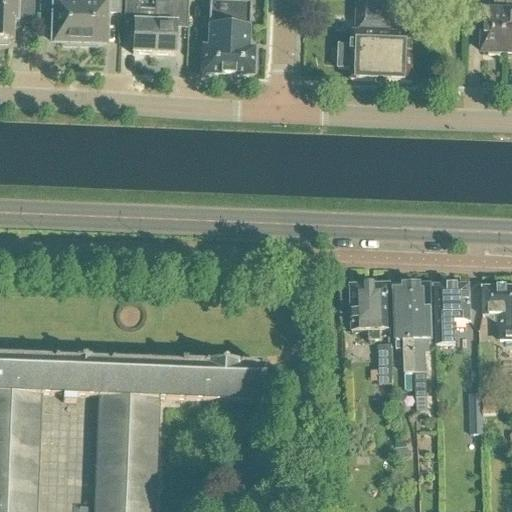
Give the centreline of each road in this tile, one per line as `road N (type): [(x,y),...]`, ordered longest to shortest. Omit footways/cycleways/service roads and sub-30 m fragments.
road 1 (secondary): [(511,233),(0,211)]
road 2 (unclassified): [(282,113),(0,100)]
road 3 (unclassified): [(511,122),(282,113)]
